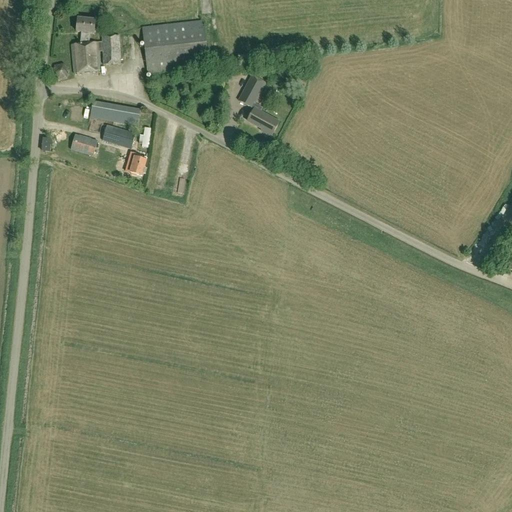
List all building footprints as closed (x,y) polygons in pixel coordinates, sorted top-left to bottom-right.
[(165,14),(165,1),(121,0),(121,14),(165,14)] [(120,65),(119,37),(102,38),(102,42),(88,43),(89,33),(94,34),(96,21),(78,19),(77,32),(82,32),(81,44),(71,45),(75,74),(101,71),(99,52),(102,52),(103,65),(120,65)] [(142,28),(148,74),(209,66),(203,21),(142,28)] [(123,33),(123,50),(132,49),(132,33),(123,33)] [(58,82),(67,80),(70,70),(62,64),(53,66),(51,75),(58,82)] [(223,89),(221,74),(192,77),(193,91),(208,90),(208,97),(224,96),(223,89)] [(252,76),(239,101),(254,109),(248,121),(263,129),(262,131),(272,137),(280,122),(261,112),(263,108),(255,104),(266,84),(252,76)] [(286,85),(273,78),(269,87),(281,94),(286,85)] [(137,105),(91,97),(88,113),(134,121),(137,105)] [(135,134),(107,126),(103,141),(131,149),(135,134)] [(97,142),(75,135),(71,150),(93,157),(97,142)] [(50,152),(51,140),(43,139),(42,152),(50,152)] [(156,161),(153,181),(162,183),(167,152),(166,152),(164,162),(156,161)] [(174,181),(185,183),(190,155),(180,153),(174,181)] [(135,158),(131,173),(142,176),(147,158),(142,157),(141,159),(135,158)] [(511,260),(511,261),(506,257),(501,263),(511,271),(511,260)]
